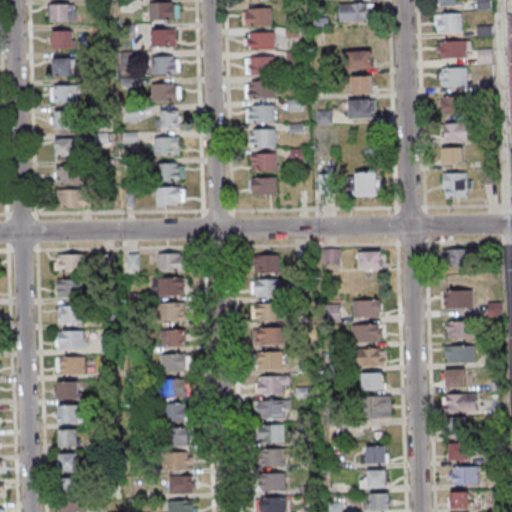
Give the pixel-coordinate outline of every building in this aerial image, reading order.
[(490,9),(489,0),(478,0),(479,9),(490,9)] [(142,11),(142,19),(178,19),(178,2),(150,2),(150,11),(142,11)] [(55,4),(74,3),(75,21),(56,21),(55,4)] [(340,3),(340,21),(373,21),(373,3),(340,3)] [(247,8),(272,7),(273,24),(248,25),(247,8)] [(434,14),(435,25),(437,25),(437,31),(462,30),(461,12),(434,14)] [(477,25),(478,36),(492,35),(492,24),(477,25)] [(176,46),(176,28),(151,28),(151,46),(176,46)] [(56,31),(75,31),(75,48),(57,49),(56,31)] [(250,32),(275,31),(275,49),(251,50),(250,32)] [(471,39),(441,41),(441,45),(436,45),(436,51),(441,51),(442,58),(467,57),(467,50),(472,49),(471,39)] [(477,49),(478,63),(492,63),(491,48),(477,49)] [(373,69),(373,51),(346,51),(346,69),(373,69)] [(251,56),(276,55),(276,73),(252,74),(251,56)] [(153,56),(153,73),(180,73),(180,56),(153,56)] [(57,58),(75,58),(76,75),(57,76),(57,58)] [(442,67),(442,71),(439,71),(440,78),(443,78),(443,87),(469,86),(468,66),(442,67)] [(373,92),(373,76),(350,76),(350,92),(373,92)] [(250,81),(275,80),(275,97),(251,98),(250,81)] [(181,83),(153,83),(153,100),(181,100),(181,83)] [(57,86),(76,85),(76,102),(57,103),(57,86)] [(349,118),(374,118),(374,99),(349,99),(349,118)] [(439,101),(439,114),(468,114),(468,101),(439,101)] [(250,105),(275,104),(276,122),(251,123),(250,105)] [(156,127),(181,127),(181,110),(156,110),(156,127)] [(59,112),(78,111),(78,129),(60,129),(59,112)] [(442,124),(442,141),(472,141),(472,124),(442,124)] [(251,129),(276,128),(276,145),(252,146),(251,129)] [(154,136),(154,154),(180,154),(180,136),(154,136)] [(60,139),(78,139),(79,156),(60,157),(60,139)] [(463,147),(441,147),(441,165),(463,165),(463,147)] [(292,163),(305,162),(304,149),(291,150),(292,163)] [(252,153),(276,152),(277,170),(253,171),(252,153)] [(161,163),(161,181),(182,181),(182,163),(161,163)] [(61,166),(79,166),(80,183),(61,183),(61,166)] [(482,168),(483,183),(498,182),(497,167),(482,168)] [(443,172),(444,189),(446,189),(446,197),(468,197),(467,189),(473,189),(473,180),(467,180),(467,172),(443,172)] [(355,173),(355,197),(377,197),(377,173),(355,173)] [(253,177),(277,176),(278,193),(253,194),(253,177)] [(184,204),(184,187),(156,187),(156,204),(184,204)] [(65,190),(84,189),(84,207),(65,207),(65,190)] [(443,249),(443,266),(478,266),(478,249),(443,249)] [(340,264),(340,250),(328,250),(328,264),(340,264)] [(382,269),(382,251),(357,251),(357,269),(382,269)] [(184,253),(159,253),(159,271),(184,271),(184,253)] [(87,271),(87,254),(56,254),(56,271),(87,271)] [(259,256),(284,255),(284,272),(261,273),(261,270),(259,270),(259,256)] [(153,278),(153,295),(184,295),(184,278),(153,278)] [(84,296),(84,279),(58,279),(58,296),(84,296)] [(260,280),(285,279),(285,297),(262,297),(262,295),(260,295),(260,280)] [(472,309),(472,290),(444,290),(444,309),(472,309)] [(354,300),(354,317),(381,317),(381,300),(354,300)] [(156,320),(186,320),(186,302),(156,302),(156,320)] [(260,304),(286,304),(286,321),(263,321),(263,319),(261,319),(260,304)] [(502,315),(502,304),(488,304),(489,315),(502,315)] [(58,305),(58,323),(84,323),(84,305),(58,305)] [(444,339),(474,339),(474,322),(444,322),(444,339)] [(353,342),(384,342),(384,325),(353,325),(353,342)] [(263,328),(289,327),(289,344),(266,345),(266,342),(264,342),(263,328)] [(162,329),(162,346),(187,346),(187,329),(162,329)] [(85,330),(57,330),(57,347),(85,347),(85,330)] [(475,346),(445,346),(445,364),(475,364),(475,346)] [(386,366),(386,349),(354,349),(354,366),(386,366)] [(262,353),(287,352),(288,369),(265,370),(265,367),(262,367),(262,353)] [(162,353),(162,371),(191,371),(191,353),(162,353)] [(57,374),(86,374),(86,356),(57,356),(57,374)] [(445,370),(445,388),(466,388),(466,370),(445,370)] [(362,390),(384,390),(384,373),(362,373),(362,390)] [(263,394),(288,393),(288,376),(265,376),(265,379),(263,379),(263,394)] [(163,379),(163,396),(189,396),(189,379),(163,379)] [(80,381),(57,381),(57,398),(80,398),(80,381)] [(477,412),(477,394),(446,394),(446,412),(477,412)] [(365,396),(365,417),(392,417),(392,396),(365,396)] [(263,401),(288,400),(289,418),(266,418),(266,416),(263,416),(263,401)] [(166,403),(166,420),(188,420),(188,403),(166,403)] [(81,423),(81,405),(58,405),(58,423),(81,423)] [(464,420),(452,419),(452,434),(463,434),(464,420)] [(264,425),(289,425),(289,442),(266,443),(266,440),(264,440),(264,425)] [(191,427),(171,427),(171,443),(191,443),(191,427)] [(58,447),(79,447),(79,430),(58,430),(58,447)] [(450,443),(450,461),(468,461),(468,443),(450,443)] [(387,445),(367,445),(367,463),(387,463),(387,445)] [(263,450),(289,449),(289,466),(266,467),(266,464),(264,464),(263,450)] [(169,470),(191,470),(191,452),(169,452),(169,470)] [(80,471),(80,454),(59,454),(59,471),(80,471)] [(478,467),(450,467),(450,485),(478,485),(478,467)] [(387,489),(387,470),(364,470),(364,489),(387,489)] [(265,474),(290,473),(290,490),(267,491),(267,488),(265,488),(265,474)] [(169,476),(169,496),(194,496),(194,476),(169,476)] [(84,478),(64,478),(64,495),(84,495),(84,478)] [(470,491),(450,491),(450,508),(470,508),(470,491)] [(375,493),(394,492),(394,510),(375,511),(375,493)] [(265,511),(265,499),(291,498),(291,511),(265,511)] [(172,511),(172,502),(198,501),(198,511),(172,511)] [(64,511),(64,503),(90,502),(90,511),(64,511)]
